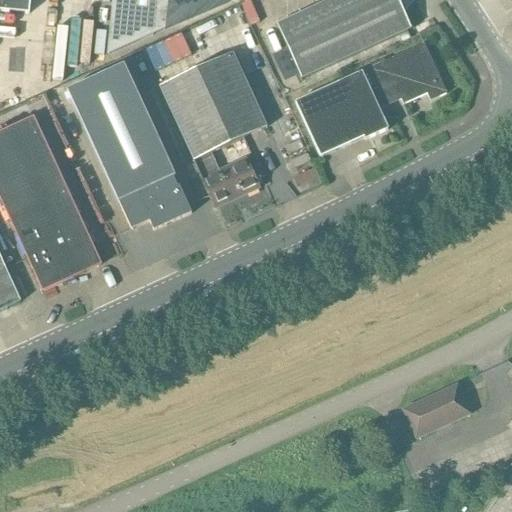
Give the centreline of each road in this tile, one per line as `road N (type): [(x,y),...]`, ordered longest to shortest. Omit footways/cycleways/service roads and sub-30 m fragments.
road 1 (unclassified): [(0,367),(387,188),(511,117)]
road 2 (tertiary): [(511,322),(104,511)]
